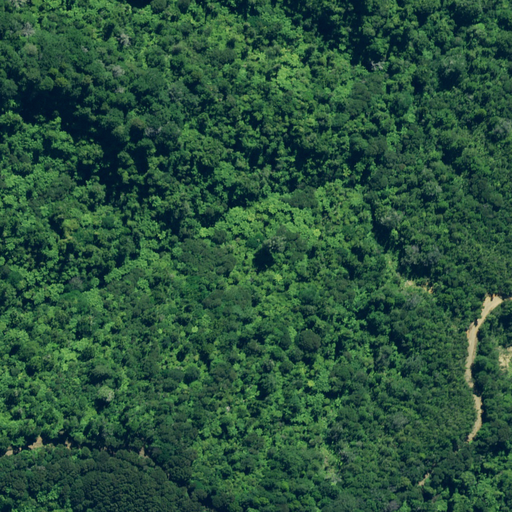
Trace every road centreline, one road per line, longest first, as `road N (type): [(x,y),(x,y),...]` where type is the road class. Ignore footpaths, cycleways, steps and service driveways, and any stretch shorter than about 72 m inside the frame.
road 1 (track): [(422,511),(436,478),(468,446),(462,368),(473,323),(511,296)]
road 2 (track): [(0,457),(48,447),(131,455),(219,511)]
